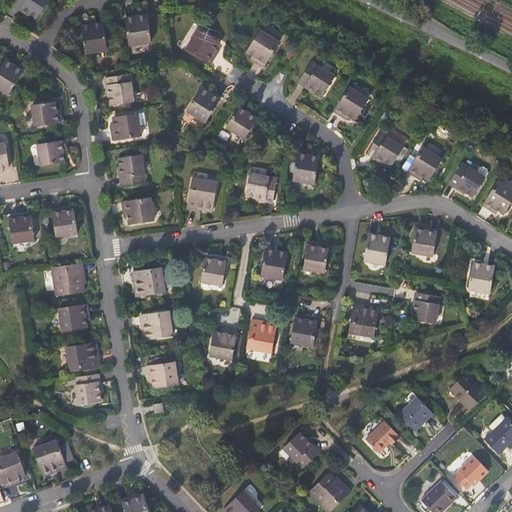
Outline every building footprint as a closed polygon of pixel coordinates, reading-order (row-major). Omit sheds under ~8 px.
[(49,0),(16,0),(14,5),(20,9),(22,6),(31,12),(31,14),(39,19),(49,0)] [(130,45),(151,42),(147,14),(126,18),(130,45)] [(87,53),(107,50),(103,23),(82,26),(87,53)] [(185,48),(209,63),(216,53),(213,51),(219,41),(198,28),(185,48)] [(254,60),(264,66),(279,42),(260,30),(247,51),(256,57),(254,60)] [(20,70),(2,58),(0,61),(0,89),(6,93),(20,70)] [(335,76),(313,61),(299,82),(306,87),(307,84),(316,90),(316,91),(323,96),(335,76)] [(128,74),(105,78),(106,85),(109,85),(111,96),(109,96),(110,105),(133,102),(132,98),(128,74)] [(218,99),(200,87),(185,110),(204,122),(218,99)] [(367,99),(349,87),(334,111),(342,117),(345,114),(354,120),(367,99)] [(53,101),(30,104),(33,126),(60,123),(58,110),(55,110),(53,101)] [(432,109),(438,113),(443,105),(437,102),(432,109)] [(244,111),(237,106),(224,127),(242,138),(256,116),(246,109),(244,111)] [(112,141),(141,136),(138,113),(113,117),(115,129),(111,129),(112,141)] [(383,161),(392,166),(404,147),(381,132),(367,153),(374,158),(376,155),(384,160),(383,161)] [(63,140),(36,144),(40,166),(63,162),(62,153),(65,153),(63,140)] [(5,142),(0,142),(0,168),(9,167),(5,142)] [(415,158),(411,156),(405,164),(409,167),(407,171),(417,177),(420,174),(429,180),(443,159),(423,146),(415,158)] [(291,181),(313,185),(318,155),(297,151),(291,181)] [(121,186),(145,183),(142,159),(141,156),(118,159),(120,167),(121,166),(122,177),(120,178),(121,186)] [(466,193),(473,197),(485,178),(462,163),(449,183),(465,194),(466,193)] [(271,204),(275,179),(249,174),(244,198),(253,199),(253,201),(271,204)] [(218,184),(193,180),(188,208),(201,210),(201,206),(214,208),(218,184)] [(496,209),(505,214),(506,213),(511,203),(511,189),(499,182),(484,205),(494,211),(496,209)] [(150,199),(122,203),(124,215),(127,214),(129,225),(154,222),(153,218),(150,199)] [(65,209),(52,211),(56,237),(78,234),(76,225),(74,211),(65,212),(65,209)] [(22,215),(9,217),(13,244),(34,241),(31,218),(23,219),(22,215)] [(425,232),(415,231),(412,253),(432,258),(437,232),(425,230),(425,232)] [(391,237),(369,233),(364,259),(386,263),(391,237)] [(321,244),(309,242),(304,267),(313,269),(325,271),(329,249),(321,247),(321,244)] [(261,279),(282,283),(287,255),(266,251),(261,279)] [(204,259),(201,279),(222,283),(226,259),(217,258),(216,261),(204,259)] [(83,276),(81,261),(50,266),(55,292),(83,288),(81,277),(83,276)] [(474,263),(474,268),(469,291),(491,295),(496,267),(474,263)] [(132,272),(133,275),(134,285),(138,284),(138,286),(140,298),(165,294),(164,290),(160,268),(132,272)] [(414,320),(436,324),(441,298),(417,294),(416,302),(418,302),(416,312),(415,312),(414,320)] [(88,315),(86,303),(58,307),(61,330),(86,326),(85,316),(88,315)] [(368,305),(355,303),(350,331),(375,335),(380,311),(368,309),(368,305)] [(169,312),(140,317),(142,329),(146,328),(147,330),(148,341),(173,337),(172,335),(169,312)] [(306,320),(295,318),(290,343),(313,347),(318,318),(307,316),(306,320)] [(245,349),(270,353),(274,328),(260,326),(260,322),(250,320),(245,349)] [(222,334),(212,333),(208,358),(230,361),(235,333),(223,331),(222,334)] [(70,371),(81,369),(96,367),(99,367),(96,354),(93,354),(91,343),(66,346),(70,371)] [(149,367),(147,367),(148,378),(152,378),(154,389),(179,385),(178,381),(175,363),(167,364),(149,367)] [(97,373),(96,367),(81,369),(82,375),(97,373)] [(101,392),(98,373),(97,373),(82,375),(74,377),(78,404),(101,401),(100,392),(101,392)] [(465,404),(471,410),(488,395),(468,373),(453,388),(467,402),(465,404)] [(401,414),(417,431),(424,426),(422,424),(434,412),(419,396),(411,404),(401,414)] [(154,406),(156,415),(163,414),(162,405),(154,406)] [(487,439),(501,455),(511,444),(511,441),(511,442),(511,441),(511,422),(508,419),(487,439)] [(368,439),(381,452),(391,443),(393,445),(401,438),(399,435),(399,434),(387,421),(368,439)] [(285,451),(304,470),(321,454),(316,447),(313,450),(305,442),(306,441),(301,435),(285,451)] [(58,441),(35,450),(43,474),(54,469),(56,473),(68,468),(58,441)] [(0,471),(0,472),(4,484),(6,488),(18,483),(16,479),(27,475),(18,452),(0,458),(0,471)] [(455,476),(468,490),(479,479),(481,481),(491,471),(486,466),(477,456),(455,476)] [(309,494),(326,511),(332,511),(351,494),(340,482),(338,483),(330,474),(309,494)] [(423,500),(434,511),(443,511),(446,509),(448,510),(460,499),(443,481),(423,500)] [(261,511),(262,511),(244,493),(226,510),(228,511),(261,511)] [(120,503),(122,511),(146,511),(141,498),(133,501),(132,499),(120,503)]
